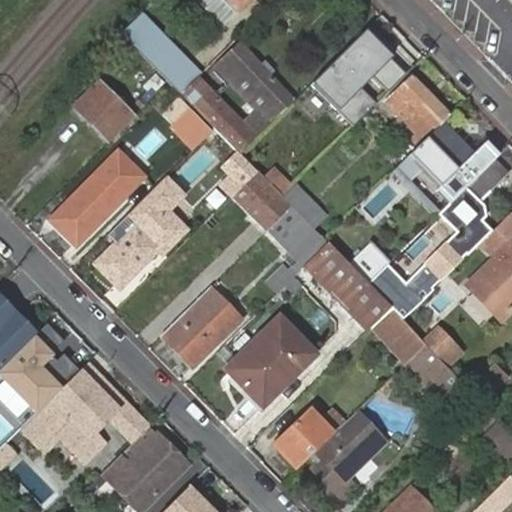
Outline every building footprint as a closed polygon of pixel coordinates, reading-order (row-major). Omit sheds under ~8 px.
[(196,0),(206,9),(214,0),(217,0),(232,14),(246,0),(196,0)] [(394,50),(368,25),(307,85),(349,127),(373,103),(357,88),(369,76),(384,91),(401,74),(386,59),(394,50)] [(168,60),(175,53),(161,39),(154,46),(168,60)] [(154,46),(141,58),(167,84),(178,95),(195,79),(198,76),(175,53),(168,60),(154,46)] [(268,125),(291,102),(237,48),(215,70),(268,125)] [(437,123),(446,114),(409,76),(379,107),(416,144),(437,123)] [(254,139),(195,79),(178,95),(191,108),(212,129),(235,153),(238,155),(254,139)] [(129,117),(97,84),(73,107),(104,141),(129,117)] [(212,129),(191,108),(173,124),(195,146),(198,143),(212,129)] [(405,154),(393,166),(407,179),(419,167),(437,185),(432,189),(446,203),(462,187),(472,177),(487,162),(490,159),(496,154),(483,141),(469,154),(437,123),(416,144),(405,154)] [(221,167),(235,153),(212,129),(198,143),(221,167)] [(209,213),(236,187),(241,181),(252,170),(238,155),(235,153),(221,167),(229,175),(200,204),(209,213)] [(487,162),(472,177),(486,191),(504,173),(490,159),(487,162)] [(276,217),(288,206),(280,197),(268,185),(252,170),(241,181),(276,217)] [(118,201),(92,174),(48,218),(73,244),(118,201)] [(478,242),(489,231),(479,220),(482,217),(481,207),(475,202),(486,191),(472,177),(462,187),(435,214),(454,232),(402,283),(383,264),(364,283),(388,307),(399,318),(410,308),(420,298),(424,294),(429,289),(426,287),(462,252),(464,255),(478,242)] [(270,223),(276,217),(241,181),(236,187),(270,223)] [(192,212),(201,221),(209,213),(200,204),(192,212)] [(324,242),(288,206),(276,217),(270,223),(265,228),(301,265),(324,242)] [(511,220),(506,214),(489,231),(478,242),(492,256),(463,284),(497,320),(511,304),(511,220)] [(156,246),(133,223),(92,262),(116,286),(156,246)] [(345,263),(364,283),(383,264),(388,259),(368,239),(345,263)] [(368,327),(388,307),(364,283),(345,263),(324,242),(301,265),(365,329),(368,327)] [(238,317),(208,287),(161,333),(190,364),(238,317)] [(48,355),(0,304),(0,374),(36,412),(58,391),(36,367),(48,355)] [(424,342),(422,341),(399,318),(388,307),(368,327),(403,362),(424,342)] [(312,354),(277,317),(224,367),(242,387),(245,383),(263,401),(312,354)] [(424,342),(436,355),(449,342),(435,328),(422,341),(424,342)] [(439,399),(459,379),(436,355),(424,342),(403,362),(439,399)] [(147,423),(87,362),(58,391),(36,412),(16,432),(42,458),(60,441),(82,464),(102,444),(93,435),(107,422),(127,443),(143,428),(147,423)] [(501,373),(491,362),(472,380),(483,391),(501,373)] [(272,442),(293,466),(304,456),(330,431),(319,420),(334,405),(323,394),(272,442)] [(330,431),(304,456),(312,464),(310,466),(330,488),(380,439),(353,409),(338,424),(330,431)] [(511,431),(499,418),(481,436),(511,465),(511,431)] [(152,438),(143,428),(127,443),(116,456),(110,462),(102,469),(109,477),(117,469),(132,485),(123,493),(138,509),(147,500),(154,493),(185,463),(157,434),(152,438)] [(212,511),(185,485),(158,511),(212,511)] [(492,511),(508,497),(496,485),(469,511),(492,511)] [(397,511),(415,496),(407,488),(382,511),(397,511)] [(430,511),(415,496),(397,511),(430,511)]
